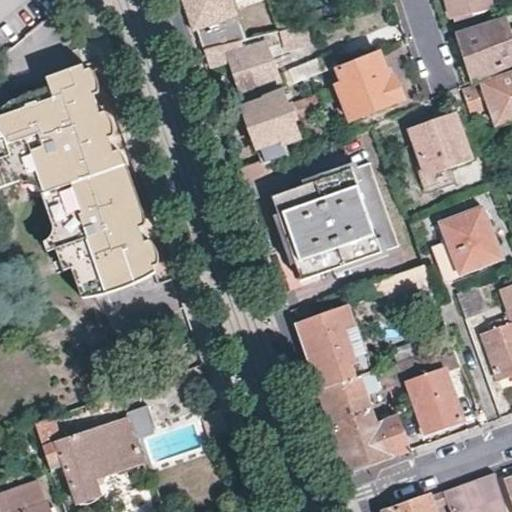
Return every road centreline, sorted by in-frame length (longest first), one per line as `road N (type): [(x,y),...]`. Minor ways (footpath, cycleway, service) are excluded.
road 1 (residential): [(89,0),(271,511)]
road 2 (residential): [(174,0),(350,499)]
road 3 (residential): [(511,440),(350,499)]
